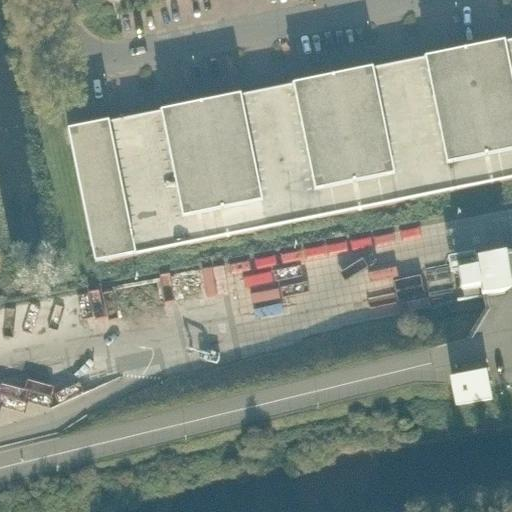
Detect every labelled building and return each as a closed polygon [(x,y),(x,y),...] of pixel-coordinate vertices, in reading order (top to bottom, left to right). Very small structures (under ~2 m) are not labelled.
[(433,104),(438,128),(451,191),(450,191),(451,192),(451,193),(511,181),(511,75),(506,47),(507,47),(506,44),(424,60),(424,63),(425,63),(429,81),(433,104)] [(309,165),(310,173),(319,218),(318,218),(319,219),(319,220),(367,210),(401,203),(401,202),(401,201),(400,201),(395,178),(376,83),(376,81),(374,73),(375,73),(374,71),(367,72),(324,81),(292,87),(293,90),(306,155),(309,165)] [(246,118),(245,116),(243,101),(242,100),(243,100),(242,97),(228,100),(222,102),(160,114),(161,117),(166,142),(187,246),(187,247),(270,230),(269,229),(269,228),(268,228),(258,178),(246,118)] [(136,255),(134,242),(120,176),(117,159),(112,134),(110,127),(111,127),(110,124),(69,133),(69,136),(71,146),(96,266),(138,257),(137,256),(137,255),(136,255)] [(482,287),(483,295),(505,291),(499,256),(476,260),(478,269),(459,273),(463,291),(482,287)] [(435,287),(458,283),(454,259),(430,263),(435,287)] [(453,408),(459,407),(492,401),(487,376),(454,382),(458,403),(453,404),(453,408)]
